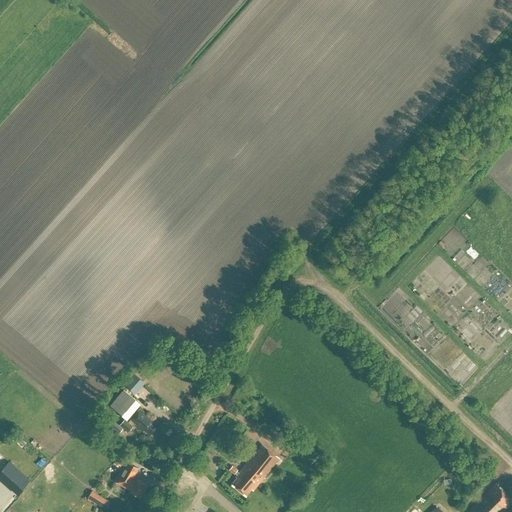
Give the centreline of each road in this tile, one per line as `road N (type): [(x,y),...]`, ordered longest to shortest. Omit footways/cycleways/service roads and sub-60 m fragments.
road 1 (track): [(298,282),(320,283),(511,464)]
road 2 (track): [(178,467),(280,292),(298,282)]
